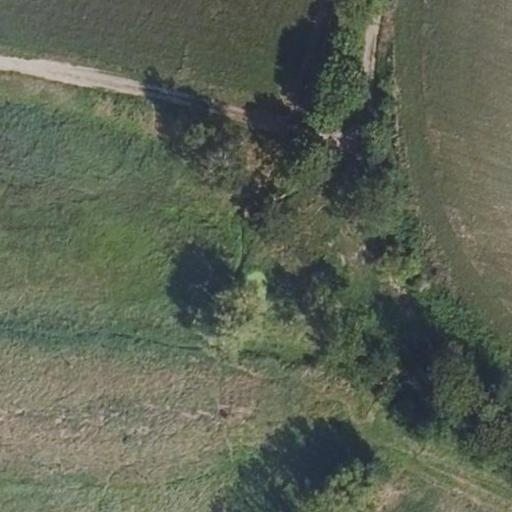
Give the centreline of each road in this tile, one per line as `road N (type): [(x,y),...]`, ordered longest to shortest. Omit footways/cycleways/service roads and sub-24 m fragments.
road 1 (track): [(359,136),(363,230),(377,285),(404,333),(382,422),(305,511)]
road 2 (track): [(0,62),(49,65),(359,136)]
road 3 (track): [(376,0),(359,136)]
